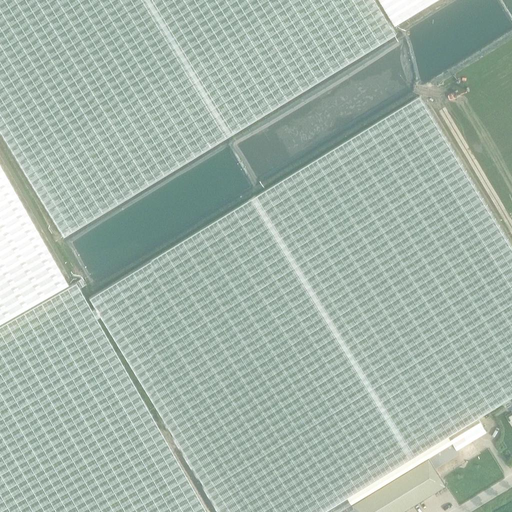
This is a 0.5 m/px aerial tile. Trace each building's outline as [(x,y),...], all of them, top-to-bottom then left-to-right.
[(0,0),(0,129),(24,168),(65,236),(396,34),(375,0),(0,0)] [(511,0),(384,0),(511,208),(511,0)] [(0,511),(206,511),(95,317),(99,315),(218,511),(323,511),(478,418),(511,397),(511,247),(462,165),(421,96),(352,138),(89,298),(95,308),(91,310),(75,282),(0,324),(0,511)] [(0,322),(67,284),(0,165),(0,322)] [(487,431),(478,418),(323,511),(354,511),(356,511),(401,511),(445,485),(433,464),(487,431)]
